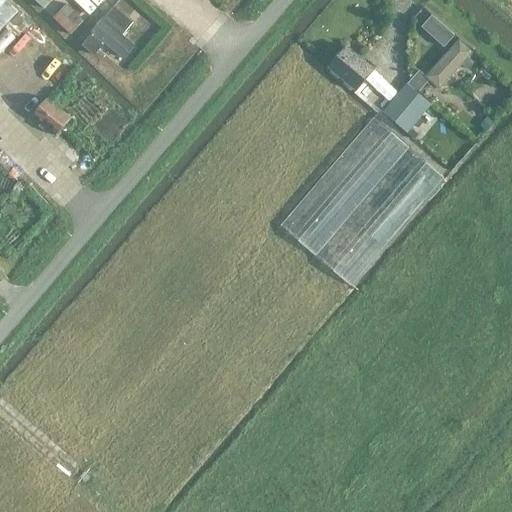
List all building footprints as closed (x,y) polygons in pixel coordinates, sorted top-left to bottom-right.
[(0,0),(0,32),(19,12),(5,0),(0,0)] [(116,3),(92,29),(125,58),(138,44),(124,33),(135,21),(116,3)] [(453,38),(432,19),(423,30),(444,48),(453,38)] [(440,89),(471,53),(458,42),(427,78),(430,81),(440,89)] [(374,71),(346,47),(329,68),(357,91),(374,71)] [(418,95),(430,81),(427,78),(420,72),(408,86),(418,95)] [(407,134),(431,106),(418,95),(408,86),(407,86),(383,114),(407,134)] [(70,120),(47,100),(32,116),(41,124),(38,127),(44,132),(47,129),(56,137),(70,120)] [(372,119),(281,226),(355,289),(446,181),(372,119)]
